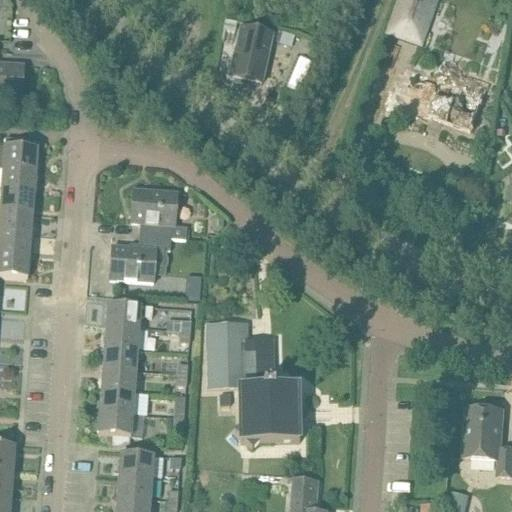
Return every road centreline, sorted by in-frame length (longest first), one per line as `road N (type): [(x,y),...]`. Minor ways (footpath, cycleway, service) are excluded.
road 1 (unclassified): [(511,289),(419,260),(308,187),(99,0)]
road 2 (residential): [(53,511),(82,149)]
road 3 (residential): [(385,327),(289,261),(179,162),(82,149)]
road 4 (residential): [(371,511),(385,327)]
road 5 (residential): [(82,149),(81,109),(64,58),(14,0)]
road 6 (residential): [(511,365),(385,327)]
